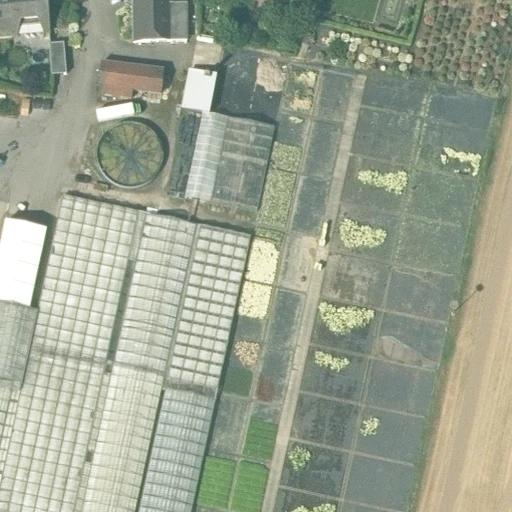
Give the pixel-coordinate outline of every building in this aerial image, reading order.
[(46,0),(0,0),(0,37),(14,36),(14,29),(49,26),(46,0)] [(171,0),(132,0),(133,43),(186,41),(186,4),(171,5),(171,0)] [(63,44),(49,45),(51,77),(66,75),(63,44)] [(286,82),(208,68),(208,67),(190,63),(187,76),(189,77),(186,92),(203,95),(201,106),(278,121),(286,82)] [(163,72),(101,65),(98,96),(131,99),(132,91),(161,95),(163,72)] [(276,126),(204,112),(185,196),(258,212),(276,126)] [(138,213),(62,197),(37,312),(20,393),(0,484),(0,511),(73,511),(101,384),(106,385),(108,377),(110,377),(113,364),(106,362),(138,213)] [(110,377),(80,511),(135,511),(197,226),(146,215),(113,364),(110,377)] [(200,228),(138,511),(190,511),(250,237),(200,228)] [(37,312),(0,304),(0,388),(20,393),(37,312)] [(0,388),(0,484),(20,393),(0,388)]
